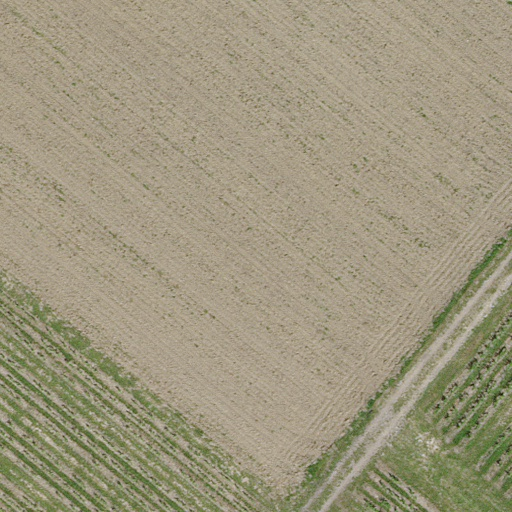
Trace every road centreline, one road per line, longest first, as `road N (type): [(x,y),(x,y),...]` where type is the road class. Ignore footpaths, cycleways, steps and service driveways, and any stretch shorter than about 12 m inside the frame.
road 1 (track): [(384,423),(511,268)]
road 2 (track): [(384,423),(488,511)]
